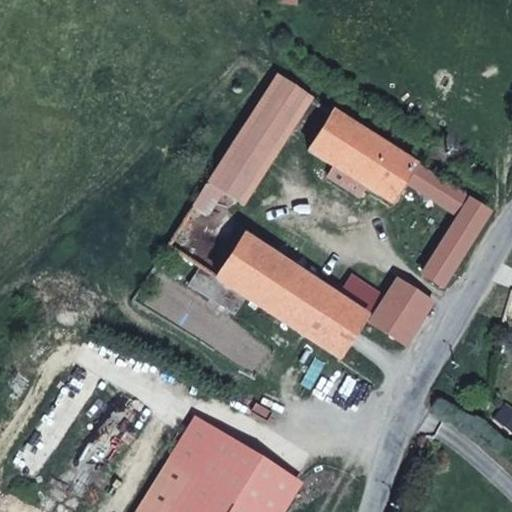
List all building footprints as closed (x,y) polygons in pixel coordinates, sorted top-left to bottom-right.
[(311,104),(276,81),(193,211),(207,220),(223,195),(244,208),(311,104)] [(415,169),(333,117),(308,155),(392,208),(405,185),(415,169)] [(471,204),(415,169),(405,185),(461,220),(471,204)] [(489,215),(471,204),(461,220),(423,279),(441,290),(489,215)] [(431,307),(413,296),(398,285),(397,287),(373,271),(362,288),(352,282),(339,303),(244,241),(216,284),(339,363),(365,323),(405,349),(431,307)] [(441,290),(423,279),(413,296),(431,307),(440,292),(441,290)] [(173,511),(279,511),(296,485),(195,423),(184,440),(178,450),(168,465),(193,481),(173,511)] [(178,450),(184,440),(179,437),(173,447),(178,450)] [(168,465),(137,511),(173,511),(193,481),(168,465)]
